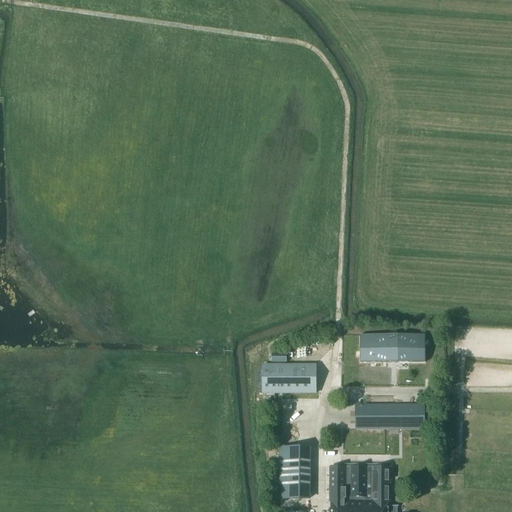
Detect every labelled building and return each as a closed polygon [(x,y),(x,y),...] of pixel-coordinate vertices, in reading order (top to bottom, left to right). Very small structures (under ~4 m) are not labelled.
[(360,363),(425,363),(425,335),(360,335),(360,363)] [(320,358),(331,358),(331,349),(320,349),(320,358)] [(272,353),(272,362),(286,362),(286,353),(272,353)] [(263,365),(263,393),(315,393),(316,366),(263,365)] [(355,430),(424,430),(424,405),(355,405),(355,430)] [(281,448),(280,499),(309,499),(309,448),(281,448)] [(397,511),(397,507),(399,507),(399,506),(390,506),(390,501),(386,501),(386,495),(390,495),(390,467),(330,467),(329,511),(397,511)]
